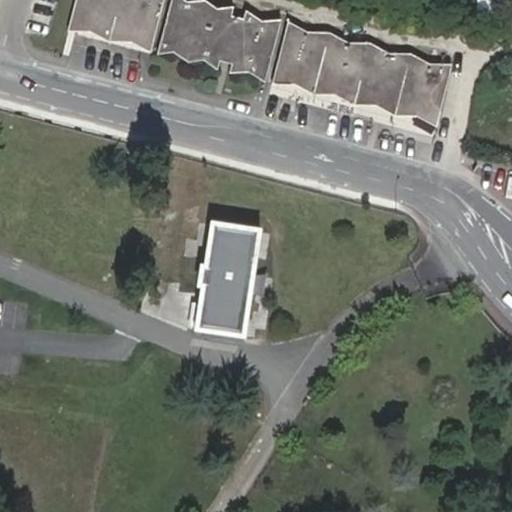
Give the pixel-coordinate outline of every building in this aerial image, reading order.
[(78,0),(72,26),(82,29),(134,41),(154,46),(166,0),(78,0)] [(176,5),(164,49),(175,51),(203,58),(222,63),(228,65),(235,66),(262,73),(271,75),(283,28),(247,19),(246,23),(233,20),(236,9),(220,12),(206,8),(205,13),(176,5)] [(443,26),(461,30),(461,27),(464,15),(445,12),(443,26)] [(291,23),(278,77),(291,80),(315,86),(342,93),(370,100),(401,108),(424,113),(444,118),(456,66),(437,66),(415,55),(395,55),(375,45),(354,45),(332,34),(310,34),(291,23)] [(82,29),(72,26),(69,35),(152,56),(154,46),(134,41),(82,29)] [(175,51),(164,49),(162,59),(220,73),(222,63),(203,58),(175,51)] [(268,85),(271,75),(262,73),(235,66),(233,76),(268,85)] [(291,80),(278,77),(275,87),(441,128),(444,118),(424,113),(401,108),(370,100),(342,93),(315,86),(291,80)] [(241,335),(257,231),(212,223),(201,294),(196,328),(241,335)]
